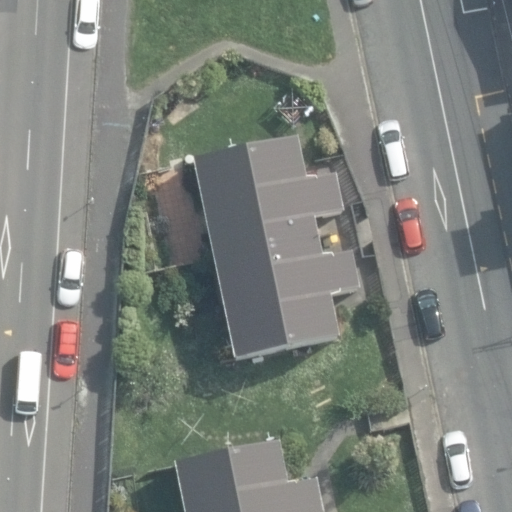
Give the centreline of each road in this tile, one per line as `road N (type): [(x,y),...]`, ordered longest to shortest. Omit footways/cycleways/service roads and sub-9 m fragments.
road 1 (tertiary): [(10,511),(41,0)]
road 2 (tertiary): [(501,379),(422,0)]
